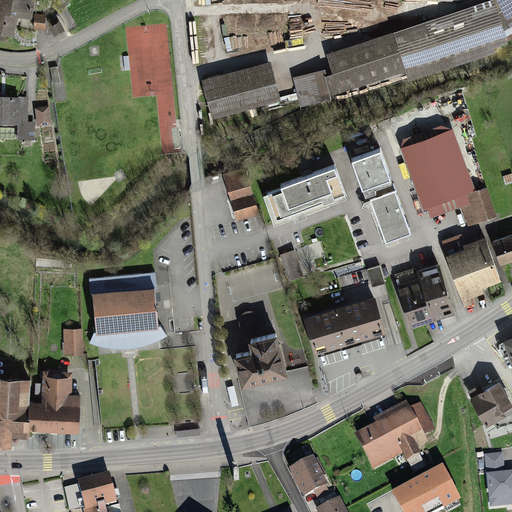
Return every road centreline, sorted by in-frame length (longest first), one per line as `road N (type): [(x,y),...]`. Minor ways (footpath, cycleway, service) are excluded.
road 1 (residential): [(229,446),(172,0)]
road 2 (secondary): [(511,306),(328,413),(265,438)]
road 3 (unknown): [(200,247),(346,203),(361,210),(381,250),(435,242)]
road 4 (secondary): [(229,446),(10,461)]
road 5 (residential): [(0,58),(54,52),(152,0)]
road 6 (unknown): [(511,382),(469,335),(435,242)]
